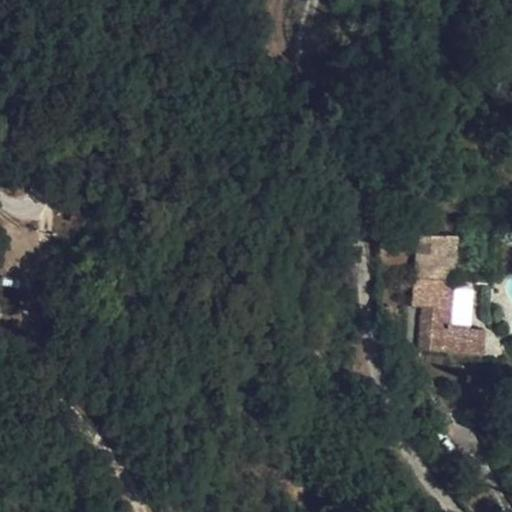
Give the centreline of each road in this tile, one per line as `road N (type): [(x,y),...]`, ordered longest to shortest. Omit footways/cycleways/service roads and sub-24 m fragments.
road 1 (unclassified): [(452,511),(426,483),(377,384),(364,227),(351,194),(254,58),(227,0)]
road 2 (track): [(0,102),(44,202),(33,300),(43,377),(132,486),(142,511)]
